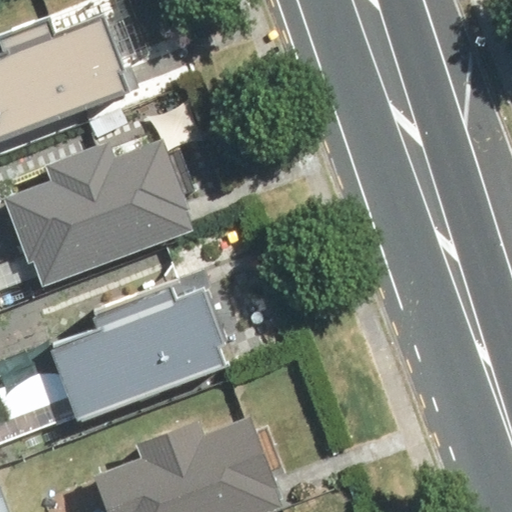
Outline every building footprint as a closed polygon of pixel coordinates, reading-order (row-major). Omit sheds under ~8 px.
[(0,149),(145,90),(118,25),(79,41),(67,10),(8,34),(18,59),(0,66),(0,149)] [(212,239),(173,140),(127,158),(121,143),(63,166),(68,179),(18,199),(58,300),(212,239)] [(83,400),(94,426),(249,363),(219,288),(185,302),(179,286),(105,316),(0,358),(0,363),(24,424),(83,400)] [(120,511),(282,511),(295,507),(264,424),(203,446),(198,431),(148,450),(153,462),(108,479),(120,511)] [(17,511),(0,465),(0,511),(17,511)]
